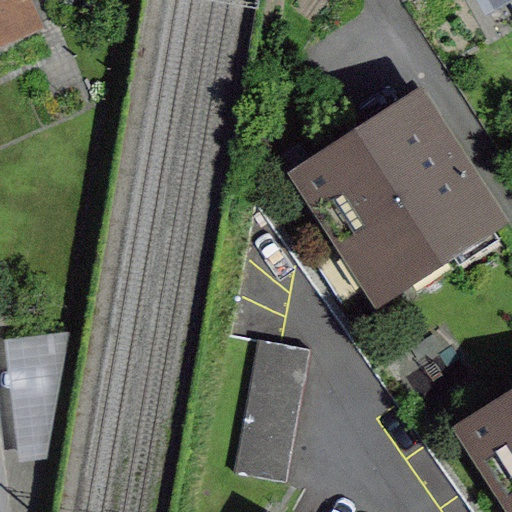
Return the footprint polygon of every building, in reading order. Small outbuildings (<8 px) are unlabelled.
[(37,0),(0,0),(0,64),(56,39),(37,0)] [(511,0),(480,0),(492,20),(511,8),(511,0)] [(511,234),(425,101),(295,184),(385,323),(511,241),(511,234)] [(254,339),(244,473),(297,477),(307,343),(254,339)] [(511,511),(511,403),(454,438),(499,511),(511,511)]
